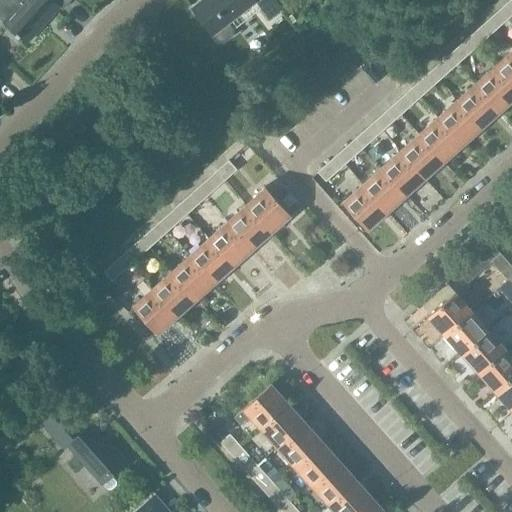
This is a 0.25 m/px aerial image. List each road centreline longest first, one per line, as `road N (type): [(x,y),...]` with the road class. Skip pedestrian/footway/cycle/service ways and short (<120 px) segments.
road 1 (residential): [(435,511),(268,323)]
road 2 (residential): [(147,426),(49,322),(0,246)]
road 3 (residential): [(511,473),(358,301)]
road 4 (residential): [(0,149),(142,0)]
road 5 (residential): [(511,168),(358,301)]
road 6 (residential): [(268,323),(147,426)]
